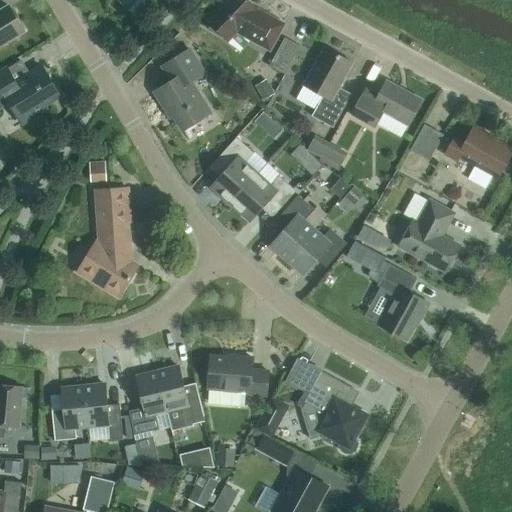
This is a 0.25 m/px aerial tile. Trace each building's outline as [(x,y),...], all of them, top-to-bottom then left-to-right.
[(270,50),(283,25),(237,0),(227,0),(209,20),(212,24),(208,30),(223,39),(225,36),(229,40),(237,32),(270,50)] [(18,21),(19,18),(15,11),(11,10),(9,7),(0,12),(0,46),(24,31),(18,21)] [(285,75),(301,47),(285,38),(269,66),(285,75)] [(333,129),(352,95),(339,88),(353,64),(325,48),(304,86),(323,97),(312,117),(333,129)] [(211,114),(191,83),(205,74),(190,50),(162,67),(172,82),(155,92),(165,109),(168,107),(183,131),(211,114)] [(60,96),(42,67),(15,83),(7,69),(0,73),(0,107),(9,102),(23,124),(47,109),(45,105),(60,96)] [(422,101),(387,82),(381,92),(368,86),(352,115),(375,128),(384,112),(408,126),(422,101)] [(259,91),(264,100),(275,94),(270,85),(259,91)] [(262,112),(253,122),(261,129),(270,119),(262,112)] [(429,161),(444,136),(425,125),(410,151),(429,161)] [(511,152),(511,151),(473,130),(466,144),(455,138),(446,155),(458,161),(460,157),(476,165),(468,179),(486,189),(493,175),(498,178),(511,152)] [(321,158),(329,143),(315,135),(307,151),(321,158)] [(231,205),(258,174),(246,163),(254,154),(237,138),(219,158),(229,168),(211,187),(231,205)] [(329,143),(321,158),(320,161),(339,171),(348,153),(329,143)] [(311,158),(302,168),(310,176),(320,166),(311,158)] [(90,182),(106,182),(105,162),(89,163),(90,182)] [(411,170),(401,179),(412,191),(422,182),(411,170)] [(258,174),(231,205),(250,222),(268,202),(278,212),(296,192),(279,176),(271,186),(258,174)] [(340,199),(350,187),(340,179),(330,191),(340,199)] [(355,206),(364,195),(354,187),(339,204),(346,211),(352,203),(355,206)] [(130,249),(129,226),(131,226),(128,189),(96,191),(100,244),(97,242),(78,273),(119,298),(138,267),(124,258),(130,249)] [(287,261),(314,230),(305,222),(315,210),(299,196),(276,222),(284,230),(270,246),(287,261)] [(442,236),(455,214),(430,201),(418,223),(414,221),(399,247),(446,273),(460,246),(442,236)] [(314,230),(287,261),(304,275),(317,260),(326,268),(347,244),(331,230),(323,238),(314,230)] [(355,242),(347,256),(377,273),(385,258),(355,242)] [(422,316),(429,304),(410,294),(417,280),(390,265),(378,286),(395,296),(379,326),(407,341),(421,316),(422,316)] [(235,359),(211,357),(209,389),(249,392),(248,395),(266,397),(269,372),(252,370),(253,359),(235,357),(235,359)] [(184,387),(179,367),(158,372),(167,412),(171,427),(183,424),(184,427),(206,422),(196,384),(184,387)] [(160,430),(156,414),(167,412),(158,372),(136,377),(141,398),(140,398),(149,432),(160,430)] [(352,389),(322,372),(305,403),(326,415),(318,431),(321,432),(323,440),(331,445),(339,443),(339,448),(342,452),(346,454),(351,454),(356,452),(358,447),(358,442),(355,438),(355,437),(366,416),(344,404),(352,389)] [(0,437),(6,438),(7,427),(19,428),(22,388),(0,385),(0,437)] [(84,387),(88,427),(109,425),(111,441),(123,440),(120,405),(108,406),(106,385),(84,387)] [(75,429),(88,427),(84,387),(62,389),(64,410),(52,411),(55,441),(67,440),(76,439),(75,429)] [(274,399),(265,415),(257,429),(271,437),(275,429),(288,407),(274,399)] [(287,466),(295,452),(263,435),(256,449),(287,466)] [(160,466),(153,436),(135,440),(140,465),(160,466)] [(53,447),(41,448),(42,460),(53,460),(53,447)] [(25,448),(24,458),(39,460),(40,449),(25,448)] [(209,448),(180,455),(183,466),(214,468),(209,448)] [(233,468),(235,450),(218,449),(216,466),(233,468)] [(80,464),(68,464),(69,479),(80,478),(80,464)] [(127,467),(122,484),(134,488),(139,471),(127,467)] [(319,503),(328,487),(296,470),(272,511),(310,511),(316,501),(319,503)] [(205,509),(219,483),(201,474),(187,500),(205,509)] [(107,511),(115,483),(92,477),(84,510),(85,510),(84,511),(68,511),(46,508),(45,511),(107,511)] [(22,483),(5,481),(4,493),(0,492),(0,511),(2,511),(3,508),(19,510),(22,483)] [(223,511),(230,511),(234,505),(221,499),(216,508),(223,511)]
